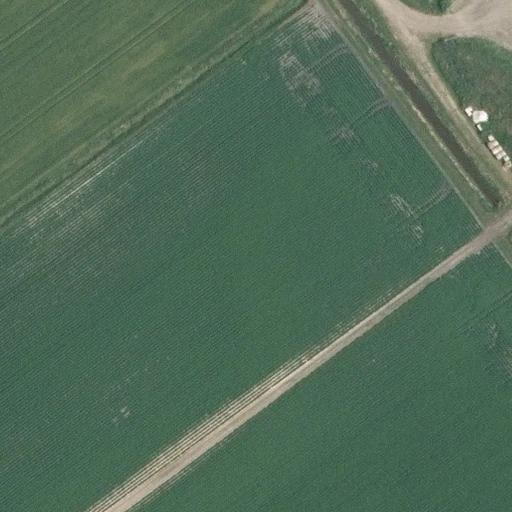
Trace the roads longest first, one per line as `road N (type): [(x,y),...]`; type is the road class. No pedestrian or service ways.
road 1 (track): [(511,226),(126,511)]
road 2 (track): [(378,0),(511,178)]
